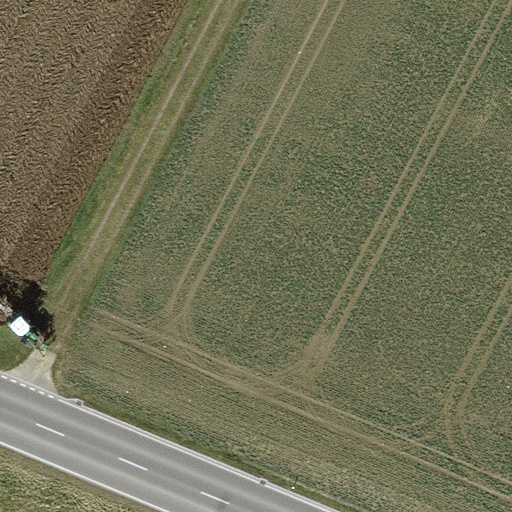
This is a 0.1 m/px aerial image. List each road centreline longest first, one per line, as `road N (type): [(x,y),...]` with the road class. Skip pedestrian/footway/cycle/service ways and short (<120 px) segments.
road 1 (track): [(230,0),(16,415)]
road 2 (primary): [(251,511),(0,408)]
